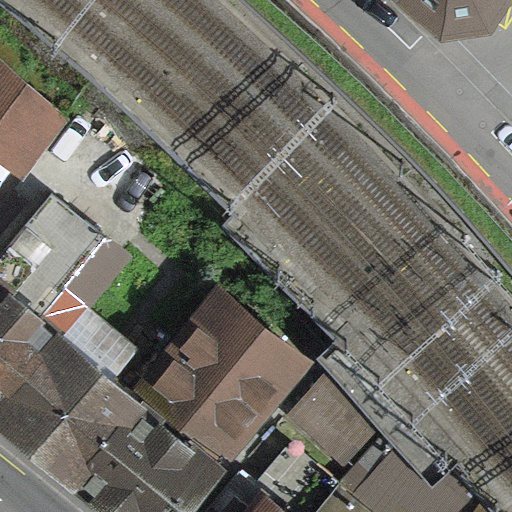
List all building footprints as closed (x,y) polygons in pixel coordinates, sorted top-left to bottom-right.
[(394,0),(438,37),(481,29),(499,0),(394,0)] [(0,256),(0,388),(64,310),(51,299),(108,229),(57,187),(0,256)] [(148,379),(233,448),(313,350),(229,281),(148,379)] [(64,310),(0,388),(0,404),(76,467),(148,379),(64,310)] [(180,511),(233,448),(148,379),(76,467),(131,511),(180,511)] [(274,467),(236,511),(311,511),(318,504),(274,467)]
